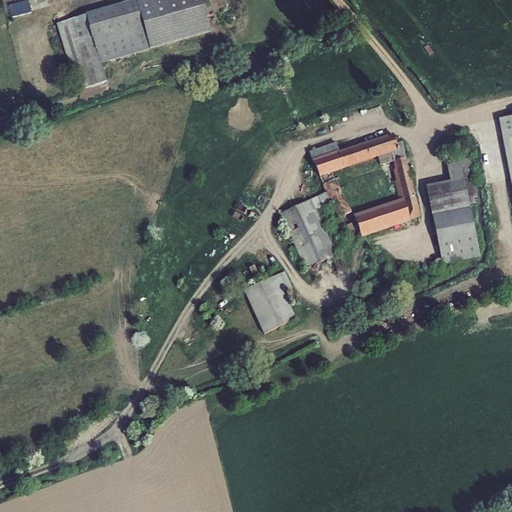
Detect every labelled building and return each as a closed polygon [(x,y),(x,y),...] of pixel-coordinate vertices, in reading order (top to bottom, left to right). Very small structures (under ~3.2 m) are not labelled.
[(86,16),(56,25),(77,93),(107,83),(102,66),(150,52),(212,35),(201,0),(141,0),(86,15),(86,16)] [(29,2),(9,7),(13,19),(32,15),(29,2)] [(511,114),(498,117),(511,188),(511,114)] [(308,151),(319,177),(377,157),(379,165),(393,162),(394,169),(393,170),(397,182),(394,182),(399,200),(353,215),(358,230),(361,237),(411,221),(410,220),(421,216),(416,196),(415,196),(414,194),(415,194),(402,141),(396,143),(392,132),(339,150),(336,142),(308,151)] [(467,149),(445,154),(450,179),(426,185),(442,264),(481,256),(469,203),(478,201),(467,149)] [(325,192),(280,213),(306,270),(337,255),(316,209),(331,202),(325,192)] [(284,271),(244,290),(264,334),(296,319),(284,292),(292,289),(284,271)]
